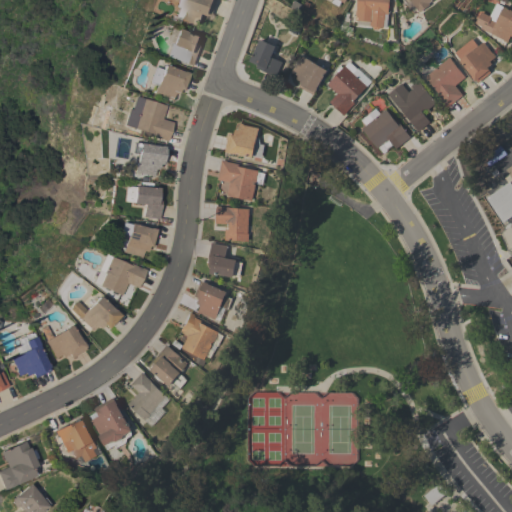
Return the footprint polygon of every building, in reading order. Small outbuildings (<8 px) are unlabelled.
[(216,0),(210,16),(202,13),(197,26),(194,25),(194,24),(173,16),(177,7),(179,0),(216,0)] [(355,26),(355,20),(356,0),(389,0),(387,26),(383,26),(383,27),(380,27),(379,30),(374,29),(373,27),(355,26)] [(414,5),(410,8),(403,0),(432,0),(428,3),(430,4),(419,12),(414,5)] [(511,10),(511,36),(510,35),(506,42),(502,40),(502,39),(490,33),(490,32),(484,29),(495,7),(501,9),(503,6),(511,10)] [(193,34),(199,36),(197,44),(200,45),(192,66),(165,56),(172,37),(168,35),(171,26),(193,34)] [(454,52),(471,38),(477,46),(480,43),(481,43),(483,41),(493,52),(496,56),(490,61),(492,63),(488,66),(490,69),(489,69),(491,72),(478,82),(460,60),(454,52)] [(275,46),(270,57),(281,61),(275,76),(255,67),(256,64),(248,61),(251,56),(252,56),(259,39),(275,46)] [(316,88),(317,88),(315,91),(314,91),(312,95),(297,86),(299,83),(298,82),(299,80),(295,78),(297,75),(290,71),(292,67),(293,67),(300,55),(326,70),(316,88)] [(448,57),(451,61),(454,59),(457,63),(454,65),(464,77),(454,85),(462,95),(446,107),(435,93),(437,92),(424,76),(448,57)] [(329,101),(336,93),(326,84),(337,72),(335,70),(339,65),(341,67),(343,65),(344,65),(348,61),(370,81),(366,86),(352,101),(354,103),(346,111),(346,112),(343,115),(329,101)] [(179,71),(180,70),(187,73),(186,74),(189,75),(183,90),(181,89),(181,90),(178,89),(176,94),(172,93),(170,100),(166,99),(167,98),(152,92),(154,85),(147,83),(153,67),(160,69),(162,64),(179,71)] [(386,94),(400,83),(407,92),(412,88),(410,86),(417,80),(435,102),(424,111),(423,109),(420,111),(429,121),(417,131),(386,94)] [(123,125),(127,114),(130,115),(135,96),(165,105),(160,119),(171,122),(166,141),(150,136),(151,134),(130,127),(123,125)] [(384,109),(396,124),(398,123),(409,136),(395,148),(392,144),(386,149),(386,151),(383,153),(382,153),(377,147),(376,148),(361,128),(364,125),(360,119),(374,108),(379,113),(384,109)] [(227,134),(230,135),(230,134),(233,135),(234,129),(238,130),(239,124),(258,127),(256,137),(258,137),(259,142),(259,143),(263,144),(261,158),(252,156),(252,157),(232,153),(227,152),(227,151),(224,151),(227,134)] [(148,176),(148,175),(138,173),(137,175),(131,174),(134,152),(132,151),(133,142),(163,146),(162,152),(165,153),(163,164),(160,163),(160,164),(157,164),(157,169),(154,168),(152,177),(148,176)] [(257,172),(264,173),(261,184),(255,183),(251,201),(226,195),(229,182),(217,179),(221,159),(226,160),(226,161),(238,164),(238,166),(257,170),(257,172)] [(307,172),(306,184),(318,186),(320,174),(307,172)] [(485,197),(509,181),(511,185),(511,214),(502,222),(485,197)] [(157,219),(153,219),(153,218),(141,217),(142,204),(131,203),(131,202),(122,201),(124,185),(133,186),(133,185),(150,187),(157,187),(156,195),(159,196),(157,219)] [(247,233),(248,233),(247,241),(223,240),(224,229),(228,229),(228,224),(214,223),(216,205),(220,206),(227,207),(248,208),(247,233)] [(121,251),(114,249),(121,222),(128,224),(129,223),(156,230),(152,247),(149,246),(149,247),(146,246),(145,251),(141,251),(140,258),(121,253),(121,251)] [(211,242),(214,242),(214,243),(226,245),(224,258),(236,259),(235,261),(242,262),(239,277),(233,276),(233,277),(215,274),(209,273),(210,265),(207,265),(211,242)] [(90,282),(104,254),(127,265),(128,263),(144,270),(136,288),(125,283),(119,296),(96,285),(90,282)] [(220,320),(215,318),(214,320),(196,312),(200,305),(197,303),(198,299),(197,298),(198,297),(194,295),(200,280),(227,292),(225,295),(232,298),(228,309),(225,307),(220,320)] [(118,315),(106,328),(102,324),(98,329),(96,326),(90,332),(88,329),(89,328),(68,309),(69,307),(69,305),(72,302),(74,302),(75,301),(85,310),(98,296),(118,315)] [(191,314),(191,315),(201,321),(200,322),(218,332),(223,335),(218,346),(215,351),(214,351),(210,358),(206,355),(204,359),(205,360),(202,366),(195,361),(197,356),(181,347),(187,336),(177,330),(187,312),(191,314)] [(80,342),(80,341),(83,346),(83,347),(84,349),(70,358),(69,356),(68,357),(66,354),(61,357),(59,354),(54,357),(44,341),(69,325),(80,342)] [(16,354),(13,347),(18,345),(15,339),(23,335),(23,334),(27,332),(27,333),(30,332),(32,336),(33,336),(37,344),(36,344),(45,363),(47,367),(46,367),(48,371),(33,378),(31,373),(24,376),(23,373),(17,375),(9,357),(16,354)] [(166,344),(179,356),(186,363),(185,364),(187,365),(179,373),(186,379),(179,388),(173,381),(168,386),(150,370),(155,364),(151,361),(166,344)] [(141,372),(145,375),(152,382),(151,383),(168,399),(161,406),(166,410),(150,426),(126,404),(138,392),(130,384),(141,372)] [(131,430),(130,431),(131,433),(130,433),(131,435),(126,438),(125,442),(115,448),(111,441),(103,445),(89,420),(97,416),(93,408),(112,397),(114,400),(115,400),(117,403),(116,404),(131,430)] [(95,444),(96,444),(101,453),(80,463),(76,463),(71,453),(70,453),(69,450),(65,452),(56,435),(53,430),(74,420),(75,423),(82,419),(93,441),(95,444)] [(28,451),(32,449),(36,458),(32,459),(35,466),(30,468),(33,475),(3,489),(0,482),(0,469),(6,466),(3,460),(2,461),(0,456),(0,451),(22,441),(25,447),(26,447),(28,451)] [(430,505),(423,495),(438,482),(446,492),(430,505)] [(40,498),(42,497),(47,503),(45,505),(46,506),(38,511),(17,511),(20,509),(17,506),(13,506),(10,502),(10,498),(27,483),(40,498)]
